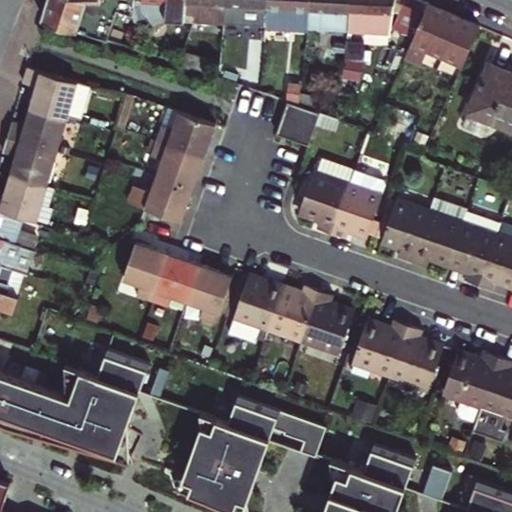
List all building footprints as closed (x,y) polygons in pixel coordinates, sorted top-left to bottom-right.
[(116,6),(101,4),(101,0),(51,0),(43,25),(106,47),(114,19),(114,17),(116,6)] [(132,0),(101,0),(101,4),(116,6),(114,17),(131,21),(132,0)] [(142,0),(132,0),(131,21),(140,20),(142,0)] [(183,8),(183,0),(142,0),(140,20),(156,20),(157,15),(182,20),(183,8)] [(225,0),(183,0),(183,8),(196,8),(225,10),(225,0)] [(225,0),(225,10),(225,24),(224,30),(265,33),(267,0),(225,0)] [(267,0),(265,33),(264,36),(308,39),(308,36),(310,0),(267,0)] [(310,0),(308,36),(345,39),(349,0),(310,0)] [(349,0),(345,39),(388,41),(395,0),(349,0)] [(196,8),(183,8),(182,20),(196,21),(196,8)] [(225,10),(196,8),(196,21),(225,24),(225,10)] [(428,12),(411,51),(405,65),(421,73),(428,58),(462,74),(480,35),(470,30),(435,15),(428,12)] [(182,20),(157,15),(156,20),(155,29),(152,40),(191,48),(195,23),(182,20)] [(191,48),(152,40),(148,61),(187,74),(191,48)] [(357,50),(344,49),(343,64),(355,65),(357,50)] [(511,134),(511,78),(491,70),(471,116),(474,117),(496,127),(511,134)] [(78,92),(27,75),(24,85),(22,92),(37,96),(31,114),(67,125),(78,92)] [(289,109),(302,114),(304,93),(291,92),(289,109)] [(135,106),(126,103),(116,136),(125,138),(135,106)] [(288,155),(297,159),(302,161),(312,131),(313,129),(316,119),(302,114),(289,109),(284,108),(282,111),(269,149),(288,155)] [(25,134),(11,129),(9,138),(6,145),(57,160),(67,125),(31,114),(25,134)] [(170,139),(177,119),(165,115),(158,135),(159,135),(170,139)] [(496,127),(474,117),(468,130),(490,140),(496,127)] [(170,139),(159,135),(154,148),(201,163),(207,143),(211,131),(177,119),(170,139)] [(335,126),(316,119),(313,129),(312,131),(331,138),(335,126)] [(46,194),(57,160),(6,145),(5,151),(3,158),(16,162),(10,182),(46,194)] [(198,171),(201,163),(154,148),(149,164),(159,168),(154,183),(190,195),(198,171)] [(312,179),(345,191),(350,177),(317,165),(312,179)] [(345,191),(376,202),(379,192),(377,187),(350,177),(345,191)] [(10,182),(0,179),(0,201),(3,203),(0,212),(0,219),(35,230),(46,194),(10,182)] [(316,224),(314,231),(320,233),(328,236),(345,191),(312,179),(310,179),(297,218),(316,224)] [(179,228),(182,219),(187,205),(190,195),(154,183),(149,198),(137,194),(134,203),(131,212),(142,217),(179,228)] [(362,240),(376,202),(345,191),(328,236),(344,241),(346,235),(355,238),(362,240)] [(409,264),(425,219),(393,207),(379,246),(396,252),(394,259),(401,261),(409,264)] [(425,219),(459,231),(463,222),(463,220),(429,207),(425,219)] [(434,266),(445,270),(459,231),(425,219),(409,264),(424,269),(426,263),(434,266)] [(459,231),(493,242),(496,234),(463,222),(459,231)] [(469,285),(476,288),(493,242),(459,231),(445,270),(465,277),(463,283),(469,285)] [(496,234),(493,242),(511,248),(511,236),(497,232),(496,234)] [(511,248),(493,242),(476,288),(487,292),(488,286),(502,290),(511,294),(511,291),(511,248)] [(0,247),(0,272),(2,273),(14,276),(21,254),(0,247)] [(139,293),(135,305),(149,310),(166,258),(156,254),(135,247),(121,286),(139,293)] [(186,310),(199,270),(185,265),(166,258),(149,310),(161,314),(165,303),(186,310)] [(214,332),(230,281),(218,276),(199,270),(186,310),(202,316),(199,327),(214,332)] [(0,320),(9,324),(18,305),(0,299),(0,279),(2,273),(0,272),(0,320)] [(249,279),(227,342),(253,351),(258,335),(267,338),(270,328),(282,290),(272,286),(251,279),(249,279)] [(270,328),(303,340),(319,293),(310,290),(304,288),(301,297),(282,290),(270,328)] [(331,307),(334,299),(328,296),(319,293),(303,340),(338,353),(352,314),(331,307)] [(369,326),(355,367),(391,379),(408,327),(399,324),(392,321),(388,332),(369,326)] [(419,343),(423,332),(416,330),(408,327),(391,379),(438,395),(453,354),(419,343)] [(0,420),(7,424),(10,414),(37,424),(34,432),(62,439),(64,433),(91,443),(89,447),(117,455),(123,438),(130,419),(150,362),(108,347),(98,374),(81,368),(71,396),(61,393),(0,371),(0,420)] [(482,352),(479,363),(453,354),(438,395),(483,410),(500,358),(492,356),(482,352)] [(511,374),(511,369),(511,362),(507,361),(500,358),(483,410),(475,432),(507,443),(511,432),(502,429),(506,418),(511,419),(511,374)] [(61,393),(71,396),(81,368),(66,362),(65,381),(61,393)] [(240,497),(249,500),(257,477),(270,438),(317,454),(327,424),(239,394),(230,420),(217,415),(213,426),(202,422),(183,477),(193,480),(190,490),(233,508),(240,497)] [(201,410),(202,422),(213,426),(217,415),(201,410)] [(10,414),(7,424),(34,432),(37,424),(10,414)] [(64,433),(62,439),(89,447),(91,443),(64,433)] [(123,438),(117,455),(146,463),(123,438)] [(396,511),(416,456),(375,441),(365,468),(353,464),(349,474),(338,471),(323,511),(396,511)] [(338,471),(349,474),(353,464),(332,456),(333,469),(338,471)] [(433,462),(423,493),(441,499),(452,469),(433,462)] [(183,477),(179,491),(190,490),(193,480),(183,477)] [(511,511),(511,489),(477,478),(467,508),(473,510),(472,511),(511,511)] [(0,487),(0,511),(5,511),(12,491),(0,487)] [(240,497),(233,508),(240,511),(248,511),(249,500),(240,497)]
